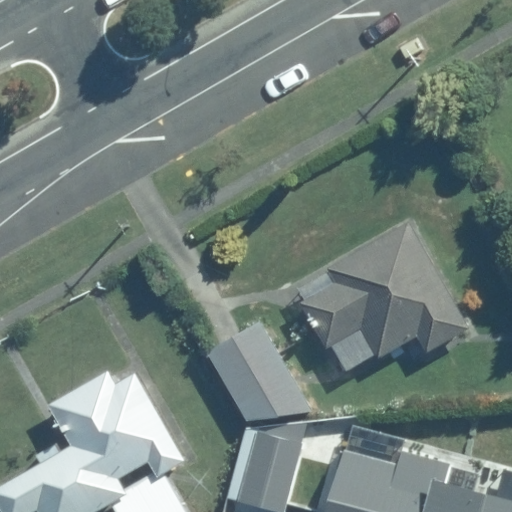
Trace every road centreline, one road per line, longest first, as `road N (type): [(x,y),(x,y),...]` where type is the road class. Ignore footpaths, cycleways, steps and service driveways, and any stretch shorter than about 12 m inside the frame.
road 1 (tertiary): [(318,0),(117,115)]
road 2 (tertiary): [(117,115),(0,197)]
road 3 (tertiary): [(48,0),(117,115)]
